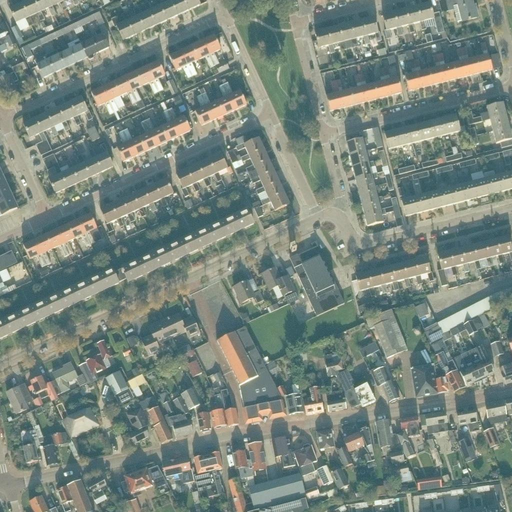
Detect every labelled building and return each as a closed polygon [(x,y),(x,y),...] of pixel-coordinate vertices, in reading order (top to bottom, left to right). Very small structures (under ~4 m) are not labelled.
[(39,14),(33,0),(31,0),(21,5),(28,19),(30,18),(37,15),(41,23),(42,22),(43,22),(45,21),(41,13),(39,14)] [(46,0),(33,0),(39,14),(41,13),(48,10),(52,18),(56,16),(52,8),(51,8),(46,0)] [(68,11),(64,2),(62,3),(60,0),(46,0),(51,8),(52,8),(60,4),(64,13),(68,11)] [(171,2),(169,3),(163,6),(159,0),(155,0),(159,8),(160,7),(167,22),(178,17),(171,2)] [(167,0),(169,3),(171,2),(178,17),(189,12),(183,0),(175,0),(173,1),(172,0),(167,0)] [(183,0),(189,12),(200,7),(197,0),(183,0)] [(457,23),(462,22),(462,23),(479,19),(476,6),(474,6),(471,0),(451,0),(445,2),(445,1),(438,3),(441,15),(448,13),(447,10),(453,8),(457,23)] [(144,6),(148,13),(150,13),(156,27),(167,22),(160,7),(159,8),(152,11),(148,4),(144,6)] [(422,23),(419,24),(422,32),(426,31),(424,23),(433,20),(434,20),(433,16),(430,4),(418,7),(422,23)] [(33,26),(30,18),(28,19),(21,5),(10,10),(16,25),(26,20),(29,28),(33,26)] [(122,16),(126,24),(128,23),(135,37),(145,32),(139,18),(137,18),(130,22),(126,14),(127,13),(124,6),(121,7),(124,15),(122,16)] [(418,7),(406,10),(410,26),(407,27),(410,35),(414,34),(412,26),(419,24),(422,23),(418,7)] [(150,13),(148,13),(141,17),(137,9),(133,10),(137,18),(139,18),(145,32),(156,27),(150,13)] [(410,26),(406,10),(394,13),(398,29),(396,30),(398,38),(400,38),(403,37),(401,29),(407,27),(410,26)] [(99,27),(104,24),(105,24),(100,13),(83,21),(85,25),(96,21),(99,27)] [(398,29),(394,13),(382,16),(386,32),(384,33),(387,41),(391,40),(389,32),(396,30),(398,29)] [(444,33),(439,14),(433,16),(434,20),(433,20),(437,35),(440,34),(444,33)] [(128,23),(126,24),(119,27),(115,19),(111,21),(112,22),(108,24),(110,29),(114,27),(115,29),(117,28),(123,42),(135,37),(128,23)] [(366,38),(367,37),(375,35),(377,44),(382,42),(379,34),(378,34),(374,19),(362,22),(366,38)] [(74,31),(85,25),(83,21),(72,26),(74,31)] [(370,45),(367,37),(366,38),(362,22),(350,25),(354,41),(356,40),(363,38),(365,47),(370,45)] [(0,29),(1,32),(0,32),(0,39),(10,35),(5,24),(0,25),(0,29)] [(358,49),(356,40),(354,41),(350,25),(338,28),(342,44),(344,43),(351,41),(354,50),(358,49)] [(63,36),(74,31),(72,26),(61,31),(63,36)] [(24,45),(22,40),(23,39),(18,28),(12,30),(18,42),(20,46),(24,45)] [(331,47),(333,46),(340,44),(342,52),(346,51),(344,43),(342,44),(338,28),(327,31),(331,47)] [(110,49),(104,36),(101,30),(95,33),(98,38),(92,41),(98,54),(110,49)] [(53,41),(63,36),(61,31),(50,36),(53,41)] [(335,54),(333,46),(331,47),(327,31),(315,34),(317,42),(319,50),(328,47),(330,55),(335,54)] [(9,48),(15,45),(11,36),(5,39),(9,48)] [(41,46),(53,41),(50,36),(39,41),(41,46)] [(92,41),(90,37),(85,40),(87,44),(81,46),(87,59),(88,59),(89,60),(90,61),(93,59),(94,58),(93,56),(98,54),(92,41)] [(216,61),(213,54),(221,51),(214,37),(203,42),(215,68),(219,75),(229,71),(225,63),(218,66),(216,61)] [(420,47),(426,45),(424,38),(418,40),(420,47)] [(30,51),(41,46),(39,41),(22,49),(27,60),(33,57),(30,51)] [(81,46),(79,42),(74,45),(76,49),(70,51),(76,64),(87,59),(81,46)] [(210,70),(215,68),(203,42),(191,47),(198,61),(204,58),(210,70)] [(488,56),(487,52),(485,44),(480,45),(483,58),(476,59),(480,74),(492,71),(492,70),(489,60),(488,56)] [(70,51),(67,46),(63,48),(65,54),(59,56),(65,70),(76,64),(70,51)] [(191,65),(198,61),(191,47),(180,52),(192,78),(196,76),(191,65)] [(469,61),(467,57),(465,49),(461,50),(468,77),(480,74),(476,59),(469,61)] [(456,80),(468,77),(461,50),(456,52),(459,64),(452,65),(456,80)] [(65,70),(59,56),(57,52),(46,57),(54,75),(65,70)] [(188,80),(192,78),(180,52),(169,58),(175,72),(182,69),(188,80)] [(405,55),(397,57),(398,63),(406,61),(405,55)] [(445,67),(444,63),(442,55),(437,56),(444,83),(456,80),(452,65),(445,67)] [(43,80),(54,75),(46,57),(46,56),(34,61),(37,67),(43,80)] [(432,86),(444,83),(437,56),(432,57),(435,70),(429,71),(432,86)] [(390,69),(396,67),(393,57),(387,59),(390,69)] [(498,58),(489,60),(492,70),(500,68),(498,58)] [(421,73),(420,69),(418,61),(414,62),(421,89),(432,86),(429,71),(421,73)] [(408,93),(421,89),(414,62),(408,63),(412,76),(404,78),(408,93)] [(165,77),(164,77),(158,63),(147,68),(159,94),(163,92),(158,80),(165,77)] [(18,92),(14,84),(18,82),(15,75),(26,70),(23,64),(12,69),(14,74),(0,80),(0,93),(2,99),(18,92)] [(154,96),(159,94),(147,68),(136,73),(142,87),(149,84),(154,96)] [(390,81),(389,77),(387,69),(382,70),(389,98),(402,94),(398,79),(390,81)] [(378,101),(389,98),(382,70),(378,71),(381,84),(374,85),(378,101)] [(135,91),(142,87),(136,73),(125,78),(136,104),(140,111),(145,109),(141,101),(140,101),(137,95),(135,91)] [(366,87),(365,82),(363,75),(359,76),(366,104),(378,101),(374,85),(366,87)] [(354,107),(366,104),(359,76),(354,78),(356,85),(357,90),(350,91),(354,107)] [(132,106),(136,104),(125,78),(113,84),(120,98),(127,95),(132,106)] [(165,84),(171,97),(177,94),(171,81),(165,84)] [(342,93),(341,89),(340,81),(335,82),(342,110),(354,107),(350,91),(342,93)] [(330,113),(342,110),(335,82),(330,84),(332,91),(333,96),(326,98),(330,113)] [(113,101),(120,98),(113,84),(102,89),(114,114),(119,112),(113,101)] [(240,92),(232,95),(227,84),(223,86),(235,112),(247,106),(240,92)] [(224,117),(235,112),(223,86),(218,88),(224,99),(217,102),(224,117)] [(110,116),(114,114),(102,89),(91,94),(98,108),(104,105),(110,116)] [(217,102),(210,106),(205,94),(201,96),(213,122),(224,117),(217,102)] [(201,127),(213,122),(201,96),(196,99),(201,110),(195,113),(201,127)] [(178,109),(183,106),(179,98),(173,100),(177,109),(178,109)] [(76,118),(77,118),(84,114),(88,122),(93,120),(89,112),(87,112),(81,99),(69,104),(76,118)] [(81,126),(77,118),(76,118),(69,104),(58,109),(64,123),(66,123),(73,119),(77,128),(81,126)] [(167,112),(164,104),(160,106),(164,114),(163,114),(168,125),(161,128),(168,143),(179,138),(167,112)] [(490,121),(506,116),(503,105),(487,109),(490,121)] [(70,131),(66,123),(64,123),(58,109),(46,115),(53,129),(54,128),(62,125),(65,133),(70,131)] [(184,118),(177,121),(172,110),(167,112),(179,138),(190,132),(184,118)] [(465,115),(468,126),(481,123),(480,118),(473,120),(471,114),(465,115)] [(58,136),(54,128),(53,129),(46,115),(35,120),(41,134),(43,134),(50,130),(54,138),(58,136)] [(444,120),(448,136),(460,133),(459,129),(465,127),(462,116),(456,118),(456,117),(449,118),(444,120)] [(509,128),(509,126),(506,116),(490,121),(493,133),(509,128)] [(35,120),(23,126),(29,140),(39,135),(43,143),(36,146),(38,152),(49,147),(43,134),(41,134),(35,120)] [(161,128),(154,132),(149,120),(145,122),(157,148),(168,143),(161,128)] [(440,138),(448,136),(444,120),(432,123),(436,139),(440,138)] [(146,153),(157,148),(145,122),(140,124),(146,136),(139,139),(146,153)] [(420,126),(424,142),(436,139),(432,123),(423,125),(420,126)] [(123,133),(122,133),(119,125),(113,128),(116,136),(118,135),(124,146),(117,149),(123,163),(135,158),(123,133)] [(415,145),(424,142),(420,126),(408,129),(413,145),(415,145)] [(511,147),(511,138),(511,136),(509,128),(493,133),(496,145),(500,144),(502,150),(511,147)] [(398,132),(397,132),(401,148),(413,145),(408,129),(398,132)] [(99,140),(95,132),(94,130),(88,133),(92,143),(99,140)] [(139,139),(132,142),(127,131),(123,133),(135,158),(146,153),(139,139)] [(401,148),(397,132),(385,135),(389,151),(401,148)] [(238,147),(243,145),(247,143),(244,137),(235,142),(238,147)] [(377,150),(382,149),(383,148),(380,137),(366,141),(367,145),(375,142),(377,150)] [(78,140),(70,144),(76,157),(84,153),(78,140)] [(245,150),(248,157),(249,158),(263,151),(258,140),(244,146),(243,145),(238,147),(236,148),(238,153),(245,150)] [(365,153),(364,148),(362,141),(346,145),(349,157),(365,153)] [(446,164),(445,159),(440,141),(437,142),(443,165),(446,164)] [(95,160),(101,174),(113,168),(107,155),(108,154),(104,145),(100,147),(103,156),(96,159),(95,160)] [(49,147),(38,152),(40,157),(51,152),(49,147)] [(95,160),(96,159),(93,150),(88,152),(92,161),(85,164),(83,165),(90,179),(101,174),(95,160)] [(511,157),(511,150),(503,153),(504,159),(505,167),(510,166),(508,158),(511,157)] [(227,153),(232,165),(238,162),(233,151),(227,153)] [(250,161),(253,167),(254,169),(269,162),(263,151),(249,158),(248,157),(241,160),(243,164),(250,161)] [(370,158),(368,152),(365,153),(349,157),(352,169),(369,164),(368,163),(367,159),(370,158)] [(216,175),(214,176),(218,184),(222,182),(218,174),(227,170),(220,155),(209,161),(216,175)] [(53,156),(42,161),(45,166),(55,161),(53,156)] [(83,165),(85,164),(81,156),(77,158),(81,166),(73,170),(72,170),(78,184),(90,179),(83,165)] [(49,181),(55,195),(67,190),(60,175),(62,175),(55,161),(45,166),(47,172),(54,169),(57,177),(49,181)] [(72,170),(73,170),(70,161),(66,163),(69,171),(62,175),(60,175),(67,190),(78,184),(72,170)] [(207,179),(214,176),(216,175),(209,161),(198,166),(205,180),(203,181),(207,189),(211,187),(207,179)] [(238,162),(232,165),(234,169),(243,165),(241,161),(238,162)] [(254,169),(253,167),(246,171),(248,175),(255,171),(259,178),(259,180),(274,173),(269,162),(254,169)] [(352,169),(355,180),(372,176),(371,175),(370,169),(374,168),(372,162),(368,163),(369,164),(352,169)] [(194,185),(192,186),(196,194),(200,192),(196,184),(203,181),(205,180),(198,166),(187,171),(194,185)] [(185,189),(192,186),(194,185),(187,171),(176,176),(183,190),(181,191),(185,199),(189,197),(185,189)] [(279,184),(274,173),(259,180),(259,178),(251,182),(253,186),(260,182),(263,189),(264,190),(279,184)] [(489,196),(485,181),(483,173),(471,176),(473,184),(477,199),(489,196)] [(377,180),(376,175),(376,174),(371,175),(372,176),(355,180),(358,192),(375,188),(373,181),(377,180)] [(501,193),(511,190),(511,188),(508,175),(497,178),(501,193)] [(489,196),(501,193),(497,178),(485,181),(489,196)] [(166,181),(155,186),(162,200),(159,201),(163,209),(167,207),(164,199),(173,195),(166,181)] [(269,201),(284,194),(279,184),(264,190),(263,189),(256,193),(258,197),(265,193),(268,200),(269,201)] [(465,202),(477,199),(473,184),(461,187),(465,202)] [(155,186),(144,191),(151,205),(149,206),(152,214),(157,212),(153,204),(159,201),(162,200),(155,186)] [(222,187),(216,190),(219,196),(225,193),(222,187)] [(454,206),(465,202),(461,187),(450,190),(454,206)] [(0,204),(12,199),(7,188),(0,191),(0,204)] [(378,200),(377,199),(375,188),(358,192),(361,204),(378,200)] [(442,209),(454,206),(450,190),(438,193),(442,209)] [(144,191),(133,196),(140,210),(138,211),(141,219),(143,218),(144,218),(146,217),(142,209),(149,206),(151,205),(144,191)] [(430,212),(442,209),(438,193),(426,196),(430,212)] [(289,206),(284,194),(269,201),(268,200),(261,203),(263,208),(270,204),(274,213),(289,206)] [(129,215),(127,216),(131,224),(135,222),(131,214),(138,211),(140,210),(133,196),(122,201),(129,215)] [(418,215),(430,212),(426,196),(414,199),(418,215)] [(383,203),(382,199),(382,198),(377,199),(378,200),(361,204),(364,216),(381,212),(380,211),(379,204),(383,203)] [(0,211),(3,217),(18,210),(12,199),(0,204),(0,211)] [(406,218),(418,215),(414,199),(402,202),(406,218)] [(118,220),(116,221),(120,229),(124,227),(120,219),(127,216),(129,215),(122,201),(111,206),(118,220)] [(109,225),(116,221),(118,220),(111,206),(100,212),(106,225),(105,226),(109,234),(113,232),(109,225)] [(394,220),(400,218),(397,207),(393,209),(392,208),(384,210),(385,215),(393,213),(394,220)] [(258,219),(263,217),(259,208),(254,210),(258,219)] [(384,210),(380,211),(381,212),(364,216),(367,228),(384,224),(382,216),(385,215),(384,210)] [(233,218),(240,232),(254,226),(247,211),(233,218)] [(90,216),(79,221),(90,246),(95,244),(90,233),(97,230),(90,216)] [(226,239),(240,232),(233,218),(219,224),(226,239)] [(86,248),(90,246),(79,221),(67,226),(74,241),(81,237),(86,248)] [(212,245),(226,239),(219,224),(205,231),(212,245)] [(68,244),(74,241),(67,226),(56,232),(68,257),(73,255),(68,244)] [(198,252),(212,245),(205,231),(191,237),(198,252)] [(64,259),(68,257),(56,232),(45,237),(52,251),(59,248),(64,259)] [(45,254),(52,251),(45,237),(34,242),(46,268),(51,265),(45,254)] [(184,258),(198,252),(191,237),(177,244),(184,258)] [(508,239),(496,242),(500,257),(502,257),(509,255),(511,263),(511,262),(511,253),(508,239)] [(42,270),(46,268),(34,242),(23,247),(29,262),(37,258),(42,270)] [(496,242),(485,245),(488,260),(490,260),(498,258),(500,266),(504,265),(502,257),(500,257),(496,242)] [(170,265),(184,258),(177,244),(164,250),(170,265)] [(345,305),(339,292),(316,244),(315,244),(311,245),(313,250),(298,257),(298,256),(290,260),(317,318),(345,305)] [(477,263),(479,263),(486,261),(488,269),(492,268),(490,260),(488,260),(485,245),(473,247),(477,263)] [(481,271),(479,263),(477,263),(473,247),(461,250),(465,266),(467,266),(474,264),(476,272),(478,279),(480,278),(479,271),(481,271)] [(156,271),(170,265),(164,250),(150,256),(156,271)] [(469,273),(467,266),(465,266),(461,250),(449,253),(453,269),(456,269),(463,267),(465,275),(469,273)] [(437,256),(441,271),(441,272),(443,272),(451,270),(453,278),(457,277),(456,269),(453,269),(449,253),(437,256)] [(4,257),(0,258),(0,271),(17,264),(12,254),(4,258),(4,257)] [(143,278),(156,271),(150,256),(136,263),(143,278)] [(426,259),(414,262),(418,278),(420,278),(427,276),(429,284),(434,282),(432,274),(430,274),(426,259)] [(418,278),(414,262),(402,265),(406,281),(408,281),(415,279),(417,287),(422,286),(420,278),(418,278)] [(122,270),(126,280),(128,284),(143,278),(136,263),(121,270),(122,270)] [(410,289),(408,281),(406,281),(402,265),(391,268),(395,284),(397,283),(404,282),(406,290),(410,289)] [(395,284),(391,268),(379,271),(383,287),(385,286),(392,285),(394,293),(399,292),(397,283),(395,284)] [(0,290),(5,288),(2,283),(10,280),(5,270),(0,272),(0,290)] [(122,270),(113,274),(118,284),(126,280),(122,270)] [(294,292),(288,278),(281,281),(276,270),(262,277),(269,292),(278,288),(283,298),(294,292)] [(118,284),(113,274),(112,271),(98,277),(104,291),(118,285),(118,284)] [(379,271),(368,274),(372,290),(373,290),(380,288),(382,296),(387,295),(385,286),(383,287),(379,271)] [(447,286),(443,272),(441,272),(441,271),(437,272),(441,288),(447,286)] [(372,290),(368,274),(356,277),(360,293),(369,291),(371,299),(375,298),(373,290),(372,290)] [(98,277),(84,284),(90,298),(104,291),(98,277)] [(260,293),(259,294),(254,296),(247,283),(234,289),(241,305),(255,299),(258,306),(264,303),(260,293)] [(90,298),(84,284),(70,290),(76,304),(90,298)] [(5,288),(0,290),(0,296),(8,293),(6,288),(5,288)] [(56,297),(63,311),(76,304),(70,290),(56,297)] [(511,300),(508,291),(503,293),(507,304),(511,301),(511,300)] [(503,293),(497,295),(501,306),(507,304),(503,293)] [(295,294),(285,299),(288,305),(298,301),(295,294)] [(496,295),(492,297),(497,308),(501,306),(497,295),(496,295)] [(49,317),(63,311),(56,297),(42,303),(49,317)] [(492,297),(486,300),(491,311),(497,308),(492,297)] [(486,300),(481,303),(486,313),(491,311),(486,300)] [(35,324),(49,317),(42,303),(28,309),(35,324)] [(481,303),(475,306),(481,316),(486,313),(481,303)] [(374,304),(366,306),(367,312),(368,313),(376,311),(374,304)] [(423,305),(417,308),(421,318),(427,315),(423,305)] [(275,306),(268,309),(270,315),(277,311),(275,306)] [(475,306),(470,309),(475,319),(481,316),(475,306)] [(15,316),(21,330),(35,324),(28,309),(15,316)] [(470,309),(465,312),(470,322),(475,319),(470,309)] [(407,351),(391,311),(365,321),(369,330),(373,328),(386,359),(407,351)] [(465,312),(459,314),(464,324),(470,322),(465,312)] [(459,314),(454,317),(459,327),(463,325),(464,324),(459,314)] [(246,315),(240,318),(244,325),(249,322),(246,315)] [(7,337),(21,330),(15,316),(1,322),(7,337)] [(178,317),(164,324),(171,340),(172,340),(185,334),(188,340),(199,335),(194,324),(192,318),(181,323),(178,317)] [(454,317),(448,320),(454,330),(459,327),(454,317)] [(448,320),(443,323),(448,333),(449,332),(454,330),(448,320)] [(154,342),(144,347),(149,358),(159,353),(157,347),(156,347),(163,344),(165,350),(174,346),(172,340),(171,340),(164,324),(163,322),(148,329),(154,342)] [(443,323),(438,326),(442,336),(447,333),(448,333),(443,323)] [(470,338),(473,336),(476,334),(470,323),(464,326),(466,330),(470,338)] [(438,326),(437,325),(424,331),(429,342),(441,336),(442,336),(438,326)] [(463,325),(459,327),(454,330),(449,332),(452,338),(466,330),(464,326),(463,325)] [(359,346),(368,342),(361,326),(352,330),(359,346)] [(282,403),(257,352),(246,329),(217,343),(240,388),(246,424),(285,417),(282,403)] [(450,339),(447,333),(442,336),(441,336),(444,342),(450,339)] [(129,348),(136,345),(133,337),(126,340),(129,348)] [(87,363),(79,367),(87,385),(88,384),(94,384),(94,382),(96,381),(94,376),(96,375),(106,370),(110,367),(107,360),(113,357),(109,349),(107,350),(103,342),(97,345),(101,353),(100,356),(86,362),(87,363)] [(503,355),(499,343),(490,346),(494,358),(503,355)] [(494,375),(488,361),(482,347),(474,350),(476,354),(487,378),(494,375)] [(370,357),(366,348),(359,352),(363,360),(370,357)] [(129,349),(123,352),(125,357),(132,354),(129,349)] [(475,351),(468,354),(469,357),(481,382),(487,380),(486,378),(487,378),(481,364),(476,354),(475,351)] [(458,373),(453,363),(452,362),(448,364),(442,354),(435,357),(438,364),(440,369),(441,370),(447,368),(450,376),(447,378),(455,394),(464,389),(456,373),(458,373)] [(468,354),(461,357),(462,360),(467,371),(473,384),(474,384),(475,385),(481,382),(469,357),(468,354)] [(466,387),(473,384),(467,371),(462,360),(456,363),(459,369),(463,368),(464,372),(460,374),(466,387)] [(188,365),(190,371),(198,367),(196,362),(188,365)] [(335,377),(334,373),(342,371),(341,363),(333,365),(327,366),(325,366),(328,378),(335,377)] [(76,380),(80,388),(87,385),(82,376),(77,379),(71,365),(63,368),(64,370),(53,376),(56,382),(51,384),(57,397),(70,391),(67,384),(76,380)] [(275,365),(266,369),(268,373),(277,369),(275,365)] [(505,385),(511,382),(511,365),(499,370),(505,385)] [(384,367),(370,372),(377,387),(382,385),(389,404),(391,403),(391,404),(395,403),(395,401),(399,399),(392,382),(390,383),(384,367)] [(438,395),(436,381),(433,367),(411,371),(416,399),(438,395)] [(362,376),(352,381),(347,370),(335,377),(344,396),(351,410),(361,405),(363,408),(376,403),(362,376)] [(108,379),(104,380),(114,399),(117,397),(121,405),(133,399),(129,391),(130,390),(121,372),(113,376),(108,379)] [(208,385),(217,383),(215,373),(205,375),(208,385)] [(142,376),(128,383),(136,399),(142,395),(138,388),(146,383),(142,376)] [(41,378),(30,383),(36,396),(39,395),(41,400),(49,396),(52,402),(58,399),(57,397),(51,384),(45,387),(41,378)] [(436,381),(438,395),(446,394),(446,393),(449,393),(447,385),(446,385),(445,380),(436,381)] [(28,411),(25,405),(29,403),(30,404),(33,403),(25,386),(18,389),(7,394),(16,416),(28,411)] [(299,391),(298,392),(297,386),(292,387),(293,393),(294,397),(286,398),(289,416),(303,414),(299,391)] [(281,399),(287,396),(282,387),(276,390),(281,399)] [(324,415),(321,398),(319,388),(309,390),(310,394),(311,400),(303,402),(306,418),(324,415)] [(191,392),(182,396),(189,412),(196,409),(200,433),(211,431),(208,415),(205,416),(200,407),(199,407),(191,392)] [(238,427),(235,411),(233,411),(230,397),(228,398),(227,392),(221,393),(228,429),(238,427)] [(330,397),(329,397),(326,398),(329,414),(346,411),(344,401),(343,401),(342,396),(339,396),(339,394),(329,396),(330,397)] [(226,427),(221,401),(220,395),(214,397),(215,402),(216,402),(218,413),(211,414),(214,430),(226,427)] [(145,401),(150,411),(157,407),(153,398),(145,401)] [(168,416),(164,418),(168,427),(168,430),(173,429),(176,440),(193,436),(190,421),(192,420),(189,414),(181,399),(173,403),(180,415),(175,416),(174,413),(168,416)] [(38,400),(33,403),(35,409),(41,406),(38,401),(38,400)] [(148,427),(140,411),(141,411),(135,400),(131,402),(137,413),(127,418),(135,433),(128,436),(133,446),(149,439),(144,429),(148,427)] [(506,416),(505,416),(502,402),(485,406),(488,419),(489,426),(505,423),(506,426),(510,425),(509,419),(507,420),(506,416)] [(169,403),(163,406),(168,416),(174,413),(169,403)] [(172,441),(164,424),(165,424),(158,408),(147,413),(154,429),(162,446),(172,441)] [(478,432),(474,408),(456,411),(458,427),(469,425),(471,433),(478,432)] [(62,423),(70,441),(80,436),(79,435),(98,427),(90,410),(62,423)] [(37,429),(31,413),(27,415),(34,432),(38,442),(38,441),(39,445),(44,444),(45,450),(43,450),(47,468),(58,465),(54,447),(70,444),(65,434),(43,438),(39,428),(37,429)] [(435,434),(448,432),(445,413),(432,415),(435,434)] [(428,435),(435,434),(432,415),(420,416),(421,427),(426,426),(428,435)] [(416,417),(400,420),(401,431),(406,430),(408,439),(419,437),(416,417)] [(408,474),(407,467),(405,462),(403,462),(401,450),(395,436),(391,436),(389,422),(375,424),(379,449),(381,449),(383,457),(385,457),(385,459),(389,459),(392,469),(393,469),(394,477),(408,474)] [(371,447),(370,447),(367,428),(359,431),(366,449),(364,449),(368,456),(371,462),(371,463),(374,462),(371,447)] [(499,445),(493,429),(483,433),(490,449),(499,445)] [(331,431),(316,434),(319,451),(324,450),(325,455),(330,454),(329,449),(334,448),(331,431)] [(28,443),(23,444),(27,466),(38,463),(35,449),(40,448),(39,445),(38,442),(34,432),(26,433),(28,443)] [(451,445),(456,443),(451,432),(448,432),(448,436),(447,437),(451,445)] [(403,433),(396,436),(406,459),(413,456),(403,433)] [(357,434),(343,440),(349,453),(363,447),(357,434)] [(282,470),(282,474),(293,472),(296,471),(295,467),(292,455),(291,455),(288,439),(272,442),(275,458),(280,457),(281,461),(282,461),(283,469),(282,470)] [(465,464),(476,460),(468,439),(458,443),(465,464)] [(426,442),(436,468),(441,466),(432,441),(426,442)] [(255,473),(266,471),(261,444),(248,447),(253,473),(255,473)] [(303,448),(303,450),(293,453),(301,475),(302,477),(307,475),(314,473),(311,464),(316,462),(311,447),(309,448),(308,446),(307,446),(303,447),(303,448)] [(342,466),(343,465),(344,469),(352,465),(345,449),(338,452),(338,453),(341,460),(340,461),(342,466)] [(239,470),(240,479),(247,478),(249,478),(252,477),(251,470),(249,470),(247,461),(245,462),(244,452),(233,454),(235,470),(239,470)] [(217,478),(216,473),(216,471),(222,470),(218,453),(216,454),(215,453),(213,454),(212,455),(210,455),(210,456),(206,457),(216,496),(223,494),(222,488),(221,488),(218,477),(217,478)] [(216,496),(206,457),(202,458),(202,457),(200,458),(199,457),(196,458),(195,459),(193,459),(197,475),(195,476),(200,500),(216,496)] [(178,484),(179,484),(180,484),(181,486),(186,485),(187,492),(196,490),(192,471),(190,471),(187,458),(175,461),(179,481),(178,481),(178,484)] [(174,482),(178,481),(179,481),(175,461),(162,464),(165,478),(167,480),(169,481),(171,481),(173,479),(174,482)] [(142,473),(147,488),(151,487),(153,486),(155,490),(167,485),(157,467),(142,473)] [(323,487),(333,482),(326,467),(316,472),(323,487)] [(340,470),(331,475),(338,491),(348,487),(340,470)] [(496,471),(490,473),(493,479),(498,477),(496,471)] [(139,491),(147,488),(142,473),(126,478),(127,482),(121,484),(125,495),(131,492),(133,499),(141,496),(139,491)] [(105,500),(101,492),(107,489),(100,476),(86,484),(93,497),(92,497),(96,505),(105,500)] [(249,489),(248,489),(252,504),(254,511),(255,511),(305,498),(304,493),(300,476),(298,476),(294,477),(268,484),(264,485),(254,488),(250,489),(249,489)] [(226,497),(231,496),(227,479),(222,480),(226,497)] [(246,511),(245,507),(237,480),(229,482),(236,511),(246,511)] [(418,491),(427,490),(426,481),(417,482),(418,491)] [(92,511),(81,483),(68,488),(76,509),(77,511),(92,511)] [(68,511),(70,511),(67,504),(72,502),(67,488),(57,492),(65,511),(68,511)] [(317,489),(304,493),(305,498),(319,495),(317,489)] [(57,511),(56,509),(50,511),(48,511),(47,511),(41,498),(29,504),(33,511),(57,511)] [(305,511),(308,511),(305,498),(255,511),(305,511)] [(134,511),(131,502),(125,504),(127,511),(134,511)]
